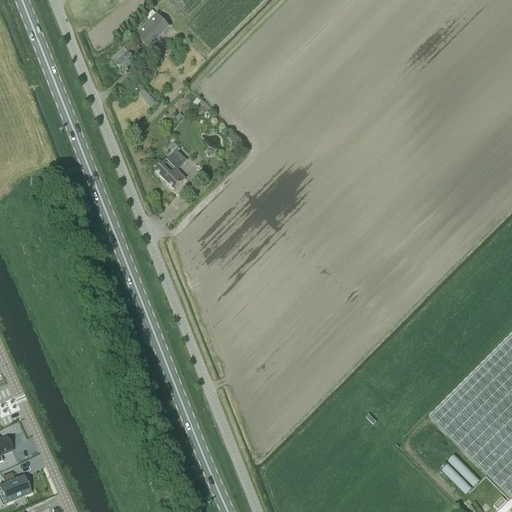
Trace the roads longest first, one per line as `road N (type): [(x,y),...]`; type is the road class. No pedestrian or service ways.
road 1 (primary): [(21,0),(227,511)]
road 2 (unclassified): [(257,511),(53,0)]
road 3 (tertiary): [(70,511),(0,351)]
